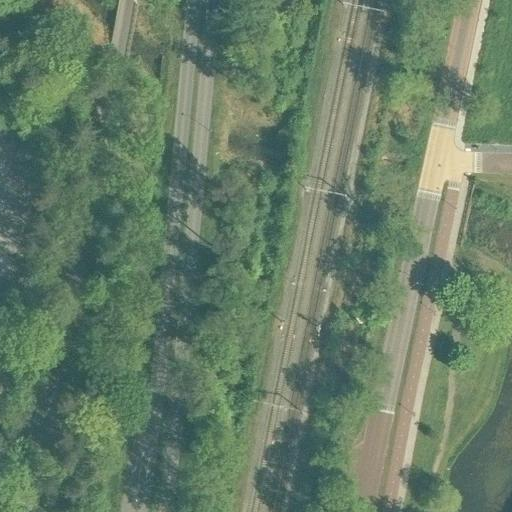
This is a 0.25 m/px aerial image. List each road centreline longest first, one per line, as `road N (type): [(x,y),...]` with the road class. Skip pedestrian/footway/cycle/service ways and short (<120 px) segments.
road 1 (primary): [(192,0),(139,511)]
road 2 (primary): [(166,511),(215,0)]
road 3 (tertiary): [(435,160),(363,511)]
road 4 (tertiary): [(469,0),(435,160)]
